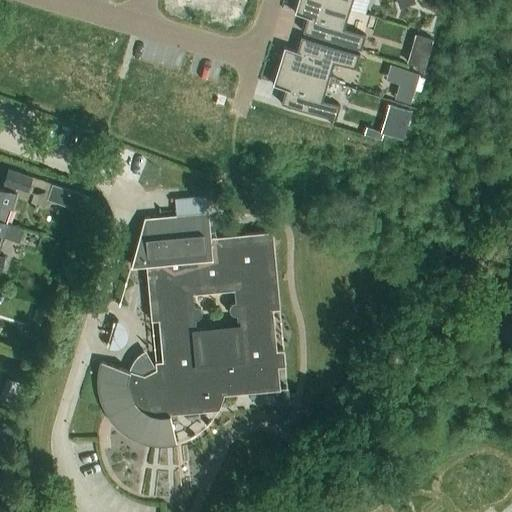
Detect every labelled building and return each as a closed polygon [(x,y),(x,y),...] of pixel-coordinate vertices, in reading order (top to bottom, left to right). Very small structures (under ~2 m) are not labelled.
[(319,0),(298,0),(294,12),(307,16),(303,31),(361,49),(365,35),(344,28),(349,9),(319,0)] [(319,0),(349,9),(352,0),(319,0)] [(416,33),(408,62),(424,66),(432,38),(416,33)] [(284,47),(278,66),(327,81),(333,61),(355,68),(359,54),(301,36),(296,51),(284,47)] [(130,55),(169,67),(172,55),(134,43),(130,55)] [(200,67),(191,64),(188,75),(218,85),(226,62),(204,55),(200,67)] [(127,83),(152,92),(160,70),(135,60),(127,83)] [(278,66),(273,84),(285,88),(281,103),(336,119),(340,105),(322,100),(327,81),(278,66)] [(414,87),(420,89),(424,76),(418,74),(414,87)] [(366,126),(364,133),(380,138),(382,132),(380,131),(366,126)] [(9,169),(2,189),(0,187),(0,219),(6,222),(16,193),(25,197),(32,177),(9,169)] [(47,198),(79,209),(84,194),(52,183),(47,198)] [(206,196),(174,199),(176,215),(208,212),(206,196)] [(245,234),(239,235),(217,237),(210,237),(208,212),(157,217),(150,218),(144,218),(130,265),(145,264),(151,321),(158,320),(162,361),(154,362),(155,369),(143,375),(101,362),(98,373),(98,382),(98,391),(101,400),(104,409),(109,417),(115,425),(122,431),(129,436),(138,440),(147,443),(156,445),(165,445),(176,443),(170,414),(218,410),(223,395),(280,390),(277,367),(285,366),(283,350),(276,351),(272,310),(279,309),(272,232),(245,234)] [(6,222),(0,219),(0,239),(1,235),(19,241),(24,228),(6,222)] [(33,322),(45,326),(52,309),(38,304),(32,321),(33,322)] [(8,371),(22,375),(27,357),(14,353),(8,371)] [(15,427),(0,426),(0,440),(15,441),(15,427)]
